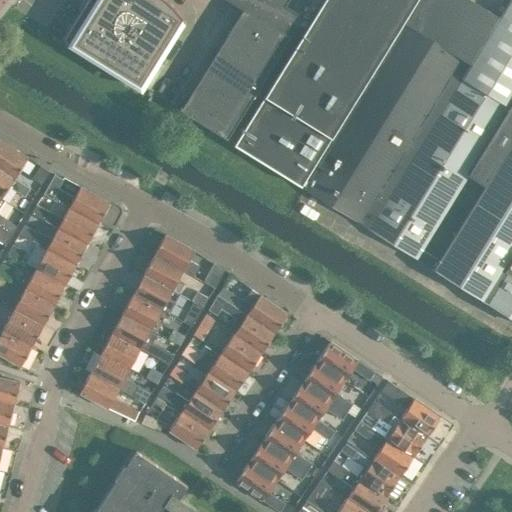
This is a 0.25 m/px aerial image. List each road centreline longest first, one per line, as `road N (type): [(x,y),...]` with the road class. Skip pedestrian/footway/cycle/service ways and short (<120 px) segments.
road 1 (residential): [(141,200),(58,359),(17,511)]
road 2 (residential): [(313,310),(141,200)]
road 3 (residential): [(472,413),(313,310)]
road 4 (residential): [(313,310),(212,463)]
road 5 (residential): [(141,200),(0,119)]
